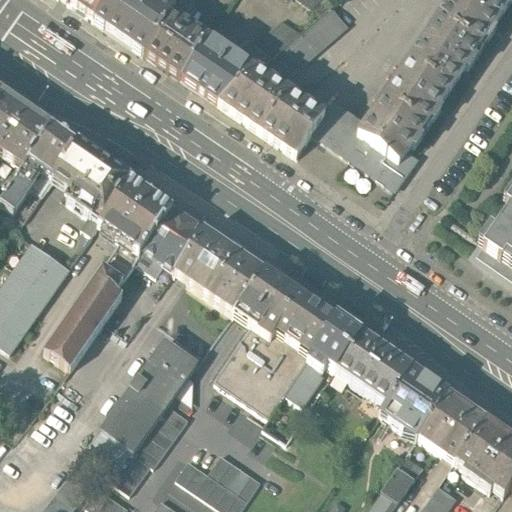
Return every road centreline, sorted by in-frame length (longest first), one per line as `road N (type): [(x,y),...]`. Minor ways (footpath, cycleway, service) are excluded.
road 1 (primary): [(0,26),(369,272)]
road 2 (residential): [(511,73),(369,272)]
road 3 (primary): [(369,272),(511,369)]
